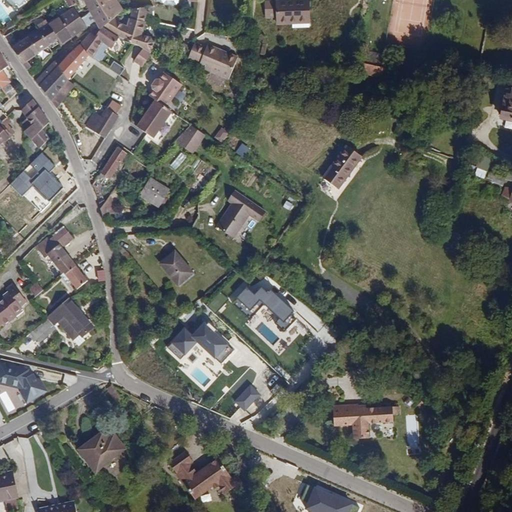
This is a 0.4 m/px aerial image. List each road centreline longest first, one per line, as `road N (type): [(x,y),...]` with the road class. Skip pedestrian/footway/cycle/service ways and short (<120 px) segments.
road 1 (residential): [(0,43),(49,112),(81,181),(106,249),(117,362),(126,381)]
road 2 (residential): [(126,381),(432,511)]
road 3 (residential): [(465,511),(511,383)]
road 4 (unknown): [(511,155),(440,160),(379,145)]
